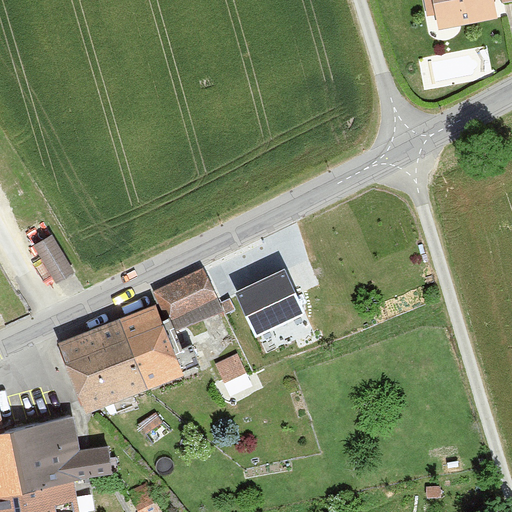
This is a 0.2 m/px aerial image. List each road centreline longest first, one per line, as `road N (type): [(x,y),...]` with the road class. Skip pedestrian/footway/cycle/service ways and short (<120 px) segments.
road 1 (tertiary): [(511,96),(0,341)]
road 2 (track): [(406,152),(511,500)]
